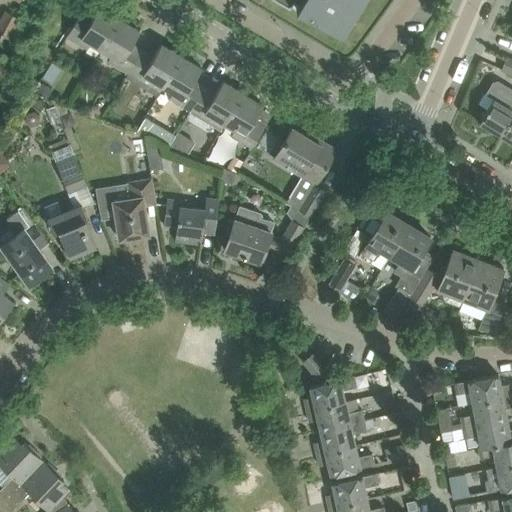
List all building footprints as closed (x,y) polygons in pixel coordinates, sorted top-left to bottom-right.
[(282,0),(289,4),(291,0),(298,0),(300,1),(296,8),(341,35),(351,19),(345,15),(351,5),(357,8),(359,6),(352,2),(353,0),(282,0)] [(91,43),(101,49),(120,18),(99,6),(91,19),(81,13),(67,36),(87,48),(91,43)] [(20,19),(5,11),(0,19),(0,33),(10,39),(20,19)] [(120,18),(101,49),(111,55),(108,61),(129,73),(143,50),(132,43),(140,30),(120,18)] [(143,50),(129,73),(160,92),(163,86),(181,55),(161,43),(153,56),(143,50)] [(47,47),(43,54),(51,58),(55,51),(47,47)] [(181,55),(163,86),(173,92),(170,98),(191,110),(205,86),(194,80),(202,67),(181,55)] [(511,58),(507,56),(501,70),(511,74),(511,58)] [(215,93),(205,86),(191,110),(221,129),(225,123),(243,92),(223,80),(215,93)] [(42,82),(37,90),(47,96),(52,88),(42,82)] [(243,92),(225,123),(235,129),(232,135),(253,147),(267,124),(256,117),(263,105),(243,92)] [(511,110),(493,99),(479,122),(500,135),(511,114),(511,110)] [(27,114),(25,121),(32,126),(39,123),(40,116),(34,111),(27,114)] [(71,111),(61,115),(66,127),(71,125),(75,123),(71,111)] [(511,114),(500,135),(511,141),(511,114)] [(292,126),(274,157),(316,183),(337,149),(318,137),(316,141),(292,126)] [(216,132),(208,158),(226,163),(234,137),(216,132)] [(50,146),(68,192),(86,184),(68,139),(50,146)] [(159,140),(146,142),(151,170),(164,168),(159,140)] [(1,150),(0,150),(0,171),(11,162),(1,150)] [(234,155),(226,168),(237,172),(244,161),(234,155)] [(223,168),(221,179),(231,184),(236,173),(223,168)] [(152,177),(128,181),(130,197),(113,199),(119,238),(149,234),(145,206),(157,204),(152,177)] [(301,206),(299,210),(310,217),(326,191),(315,185),(301,206)] [(205,209),(192,207),(192,206),(192,205),(191,204),(191,203),(190,203),(188,202),(168,199),(164,225),(177,227),(175,240),(191,242),(192,236),(202,237),(203,232),(215,233),(220,199),(207,197),(205,209)] [(97,245),(89,227),(86,219),(88,218),(82,204),(48,218),(53,232),(59,230),(70,256),(97,245)] [(230,234),(225,249),(261,261),(265,247),(287,255),(308,220),(297,213),(296,213),(281,238),(270,234),(274,222),(260,217),(262,213),(240,205),(234,221),(229,219),(227,233),(230,234)] [(7,218),(18,233),(1,244),(29,283),(52,267),(38,248),(48,242),(23,206),(7,218)] [(390,254),(408,224),(386,210),(379,222),(372,218),(365,229),(372,233),(362,250),(374,258),(371,262),(381,268),(390,254)] [(408,224),(390,254),(400,261),(394,270),(406,277),(431,237),(408,224)] [(416,284),(411,292),(409,297),(423,305),(433,287),(445,291),(443,296),(444,299),(445,301),(460,306),(463,299),(479,258),(453,248),(442,276),(427,267),(416,284)] [(329,283),(340,290),(356,265),(344,258),(329,283)] [(479,258),(463,299),(486,308),(479,328),(499,336),(507,305),(491,299),(503,267),(479,258)] [(0,317),(13,300),(2,292),(9,282),(0,275),(0,317)] [(396,318),(409,297),(411,292),(400,285),(384,311),(396,318)] [(324,368),(312,353),(303,361),(315,375),(324,368)] [(470,391),(472,402),(511,394),(509,383),(500,384),(498,374),(454,382),(456,393),(470,391)] [(312,396),(304,398),(306,410),(345,401),(340,378),(310,385),(312,396)] [(475,413),(460,416),(462,426),(507,418),(505,408),(511,406),(511,398),(511,394),(472,402),(475,413)] [(445,395),(434,397),(436,409),(447,407),(445,395)] [(345,401),(306,410),(309,421),(318,419),(320,429),(364,419),(374,417),(371,406),(359,409),(356,398),(345,401)] [(372,418),(364,420),(366,429),(374,428),(372,418)] [(479,435),(481,445),(511,439),(511,427),(509,428),(507,418),(462,426),(464,438),(479,435)] [(314,442),(316,453),(355,444),(352,433),(366,430),(366,429),(364,420),(364,419),(320,429),(322,440),(314,442)] [(12,435),(0,447),(0,463),(13,476),(3,486),(0,489),(9,497),(44,460),(24,441),(21,444),(12,435)] [(481,446),(478,447),(480,458),(495,456),(497,466),(511,463),(511,439),(481,445),(481,446)] [(358,456),(355,444),(316,453),(319,465),(328,463),(330,474),(374,464),(372,452),(358,456)] [(455,452),(445,454),(446,463),(447,466),(457,464),(455,452)] [(44,460),(9,497),(17,505),(29,492),(49,511),(65,497),(71,491),(61,482),(64,479),(44,460)] [(511,463),(497,466),(486,468),(488,480),(485,480),(487,491),(511,486),(511,463)] [(414,488),(410,465),(400,467),(404,490),(414,488)] [(326,494),(328,506),(367,498),(364,486),(379,483),(376,472),(332,482),(334,492),(326,494)] [(466,472),(449,475),(451,487),(451,488),(453,497),(470,494),(466,472)] [(505,508),(505,511),(511,511),(511,494),(488,499),(491,510),(505,508)] [(78,511),(77,510),(74,511),(73,511),(65,497),(49,511),(48,511),(78,511)] [(384,511),(383,506),(369,509),(367,498),(328,506),(329,511),(384,511)] [(409,511),(417,509),(414,499),(405,501),(407,511),(409,511)] [(477,511),(476,502),(455,506),(455,511),(477,511)]
